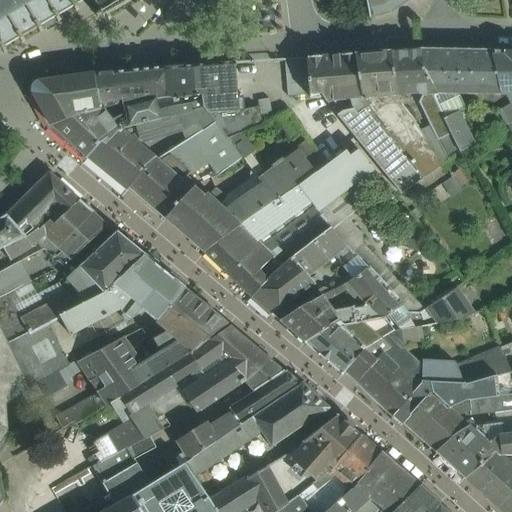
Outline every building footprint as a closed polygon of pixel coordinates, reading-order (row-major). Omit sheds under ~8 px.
[(148,14),(141,2),(143,1),(142,0),(0,0),(0,50),(1,49),(3,52),(7,49),(5,47),(19,39),(22,44),(26,41),(23,37),(37,29),(40,33),(44,31),(41,26),(55,18),(58,23),(62,20),(59,16),(73,8),(76,12),(80,10),(77,6),(86,0),(93,0),(100,11),(95,14),(97,19),(102,16),(104,18),(106,16),(108,21),(111,19),(117,31),(148,14)] [(366,0),(370,18),(389,13),(408,0),(366,0)] [(436,94),(421,67),(419,50),(386,52),(394,96),(416,94),(422,95),(419,103),(430,127),(437,141),(451,135),(444,119),(432,95),(436,94)] [(490,51),(419,50),(421,67),(436,94),(432,95),(444,119),(456,113),(447,94),(502,95),(500,92),(490,51)] [(511,51),(490,51),(500,92),(502,95),(502,96),(505,96),(511,107),(511,51)] [(386,52),(354,55),(362,98),(372,110),(371,111),(393,140),(403,132),(406,130),(385,104),(385,97),(394,96),(386,52)] [(354,55),(307,58),(307,60),(309,94),(310,98),(321,94),(401,194),(420,180),(360,106),(358,103),(357,99),(362,98),(354,55)] [(307,60),(285,62),(287,96),(309,94),(307,60)] [(235,62),(193,65),(195,95),(202,94),(203,101),(205,108),(204,108),(208,113),(208,114),(239,110),(235,62)] [(193,65),(141,70),(95,75),(40,83),(38,84),(36,85),(35,87),(34,89),(34,91),(34,93),(42,108),(82,99),(86,116),(104,109),(123,104),(122,103),(133,101),(133,104),(156,98),(156,99),(169,98),(173,100),(175,106),(178,108),(190,105),(203,101),(202,94),(195,95),(193,65)] [(416,94),(394,96),(421,133),(430,127),(419,103),(422,95),(416,94)] [(421,133),(394,96),(385,97),(385,104),(406,130),(403,132),(411,144),(410,145),(431,173),(444,163),(421,133)] [(104,109),(86,116),(82,99),(42,108),(52,126),(76,149),(87,158),(105,139),(108,142),(119,130),(128,127),(161,119),(169,117),(170,119),(183,115),(193,112),(204,108),(205,108),(203,101),(190,105),(178,108),(159,111),(156,99),(156,98),(133,104),(133,101),(122,103),(123,104),(104,109)] [(270,99),(258,100),(262,122),(274,120),(270,99)] [(239,110),(208,114),(215,123),(216,123),(227,140),(228,139),(239,135),(263,126),(262,122),(258,107),(239,110)] [(208,113),(204,108),(193,112),(196,119),(203,130),(204,131),(215,123),(208,114),(208,113)] [(474,144),(459,112),(456,113),(444,119),(451,135),(460,153),(466,148),(474,144)] [(128,127),(119,130),(108,142),(105,139),(87,158),(127,191),(129,187),(156,159),(135,141),(183,126),(187,124),(183,115),(170,119),(169,117),(161,119),(128,127)] [(188,178),(192,173),(213,161),(221,174),(221,175),(242,159),(241,157),(228,139),(227,140),(216,123),(215,123),(204,131),(203,130),(184,144),(157,160),(156,159),(129,187),(166,219),(194,187),(195,188),(197,185),(196,184),(195,185),(188,178)] [(403,132),(393,140),(402,151),(410,145),(411,144),(403,132)] [(251,150),(239,135),(228,139),(241,157),(251,150)] [(451,135),(437,141),(447,161),(460,153),(451,135)] [(431,173),(410,145),(402,151),(423,178),(431,173)] [(297,148),(256,177),(263,186),(275,202),(298,186),(316,173),(297,148)] [(346,151),(316,174),(316,173),(298,186),(314,207),(317,211),(339,194),(342,198),(344,196),(351,191),(348,187),(373,168),(358,150),(350,156),(346,151)] [(218,177),(221,174),(213,161),(192,173),(188,178),(195,185),(196,184),(197,185),(207,180),(218,177)] [(50,174),(23,200),(42,222),(45,225),(50,220),(53,225),(80,201),(50,174)] [(209,196),(206,194),(204,196),(195,188),(194,187),(166,219),(204,252),(241,225),(275,202),(263,186),(253,193),(253,192),(225,211),(220,206),(227,199),(215,188),(209,196)] [(241,225),(204,252),(251,297),(270,277),(267,274),(278,263),(278,262),(261,245),(314,207),(298,186),(275,202),(241,225)] [(314,207),(261,245),(278,262),(278,263),(282,268),(291,260),(290,259),(331,228),(348,218),(356,212),(344,196),(342,198),(339,194),(317,211),(314,207)] [(24,236),(42,222),(23,200),(7,216),(0,220),(0,250),(26,238),(24,236)] [(95,213),(80,201),(53,225),(50,220),(45,225),(40,230),(38,228),(26,238),(0,250),(0,252),(3,256),(7,254),(11,261),(31,250),(31,246),(38,242),(43,250),(55,252),(95,213)] [(95,213),(55,252),(52,255),(64,268),(107,226),(95,213)] [(331,228),(336,235),(336,236),(346,246),(351,250),(368,267),(392,293),(402,305),(408,312),(417,313),(426,305),(422,301),(418,304),(363,243),(362,234),(348,218),(331,228)] [(331,228),(290,259),(291,260),(282,268),(274,274),(253,298),(271,314),(275,318),(301,300),(299,296),(316,284),(308,276),(346,246),(336,236),(336,235),(331,228)] [(105,294),(145,256),(118,233),(66,280),(67,282),(62,287),(67,295),(22,319),(31,333),(60,317),(105,294)] [(368,267),(351,250),(340,258),(339,261),(353,279),(368,267)] [(98,338),(136,316),(143,308),(157,321),(184,289),(145,256),(105,294),(60,317),(71,336),(73,335),(72,334),(90,324),(98,338)] [(0,272),(0,297),(7,294),(31,282),(20,262),(0,272)] [(392,293),(368,267),(353,279),(347,283),(350,287),(368,307),(334,313),(339,320),(340,321),(339,322),(344,326),(359,323),(383,318),(384,317),(398,308),(402,305),(392,293)] [(346,282),(337,287),(341,292),(350,287),(347,283),(346,282)] [(457,288),(427,308),(437,324),(461,320),(474,313),(457,288)] [(191,353),(209,340),(208,338),(227,324),(184,289),(157,321),(156,322),(168,333),(150,343),(158,356),(142,365),(113,383),(98,393),(99,394),(107,405),(110,403),(191,353)] [(319,290),(303,299),(301,300),(275,318),(280,321),(305,343),(334,324),(339,322),(340,321),(339,320),(334,313),(319,290)] [(0,297),(0,328),(8,345),(31,333),(22,319),(7,294),(0,297)] [(402,305),(398,308),(404,315),(408,312),(402,305)] [(494,318),(489,306),(484,308),(489,320),(494,318)] [(18,366),(30,390),(39,384),(71,366),(65,355),(98,338),(90,324),(72,334),(73,335),(71,336),(60,317),(31,333),(8,345),(18,366)] [(364,328),(378,341),(394,331),(384,317),(383,318),(359,323),(364,328)] [(168,333),(156,322),(142,328),(150,343),(168,333)] [(334,324),(305,343),(342,375),(345,372),(364,350),(349,337),(364,328),(359,323),(344,326),(339,322),(334,324)] [(400,330),(402,344),(424,340),(422,326),(400,330)] [(201,411),(245,381),(273,362),(230,327),(209,342),(209,340),(191,353),(110,403),(117,413),(126,406),(131,414),(131,415),(147,405),(179,386),(176,383),(191,373),(197,383),(182,392),(196,413),(201,411)] [(0,503),(5,497),(0,473),(0,453),(9,440),(6,403),(2,375),(18,366),(8,345),(0,328),(0,503)] [(150,343),(142,328),(123,338),(142,365),(158,356),(150,343)] [(378,341),(364,328),(349,337),(364,350),(378,341)] [(400,330),(394,331),(378,341),(364,350),(376,361),(382,353),(382,354),(391,348),(397,353),(390,361),(393,364),(403,353),(419,369),(422,367),(403,348),(402,344),(400,330)] [(142,365),(123,338),(78,362),(83,370),(92,383),(107,373),(113,383),(142,365)] [(511,373),(511,343),(457,366),(465,385),(464,386),(464,387),(511,373)] [(422,363),(422,367),(419,369),(403,353),(393,364),(390,361),(397,353),(391,348),(382,354),(382,353),(376,361),(364,350),(345,372),(393,417),(419,388),(422,385),(421,384),(463,385),(464,386),(465,385),(457,366),(456,366),(455,364),(422,363)] [(83,370),(78,362),(71,366),(39,384),(46,398),(73,384),(70,377),(83,370)] [(177,458),(182,465),(241,425),(242,424),(241,422),(301,383),(273,362),(245,381),(254,391),(256,390),(257,392),(229,409),(232,413),(210,427),(207,422),(176,441),(185,453),(177,458)] [(2,375),(6,403),(30,390),(18,366),(2,375)] [(107,373),(92,383),(98,393),(113,383),(107,373)] [(511,394),(511,373),(464,387),(464,386),(463,385),(421,384),(422,385),(419,388),(393,417),(402,425),(403,424),(402,424),(430,394),(432,394),(448,409),(449,408),(450,408),(465,400),(511,394)] [(241,425),(166,476),(133,496),(104,511),(216,511),(209,500),(210,500),(205,492),(194,477),(262,431),(272,446),(327,409),(303,385),(254,418),(253,417),(241,425)] [(107,405),(99,394),(56,417),(62,429),(74,421),(76,424),(107,405)] [(511,394),(465,400),(450,408),(449,408),(448,409),(447,410),(430,395),(430,394),(402,424),(403,424),(429,447),(430,446),(435,451),(455,433),(468,426),(454,413),(464,408),(465,415),(511,410),(511,394)] [(131,415),(131,414),(126,418),(128,423),(134,419),(147,439),(150,437),(170,426),(163,414),(155,418),(147,405),(131,415)] [(281,459),(247,479),(246,478),(210,500),(209,500),(216,511),(240,511),(258,501),(264,511),(277,511),(299,496),(331,471),(331,472),(335,468),(361,436),(337,416),(302,442),(304,444),(299,449),(297,446),(281,459)] [(134,419),(128,423),(107,435),(118,454),(127,448),(128,450),(147,439),(134,419)] [(503,423),(480,426),(473,430),(485,441),(498,440),(497,436),(504,436),(503,423)] [(468,426),(455,433),(435,451),(465,478),(496,452),(485,441),(473,430),(468,426)] [(511,434),(504,436),(497,436),(498,440),(485,441),(496,452),(501,456),(511,456),(511,434)] [(118,454),(107,435),(93,443),(99,452),(94,454),(100,464),(118,454)] [(335,468),(331,472),(351,490),(352,491),(367,473),(366,472),(381,453),(361,436),(335,468)] [(147,439),(128,450),(134,460),(135,460),(157,448),(150,437),(147,439)] [(113,499),(117,504),(150,485),(135,460),(134,460),(128,450),(127,448),(118,454),(100,464),(93,468),(111,495),(105,499),(108,502),(113,499)] [(511,511),(511,466),(501,456),(496,452),(465,478),(503,511),(511,511)] [(381,453),(366,472),(367,473),(352,491),(351,490),(325,511),(350,511),(363,501),(365,502),(368,497),(380,506),(385,511),(393,511),(419,487),(420,486),(381,453)] [(93,468),(100,464),(94,454),(88,458),(93,468)] [(331,471),(299,496),(310,511),(325,511),(351,490),(331,472),(331,471)] [(419,487),(393,511),(432,511),(439,505),(419,487)] [(310,511),(299,496),(277,511),(310,511)] [(365,502),(363,501),(350,511),(376,511),(380,506),(368,497),(365,502)]
